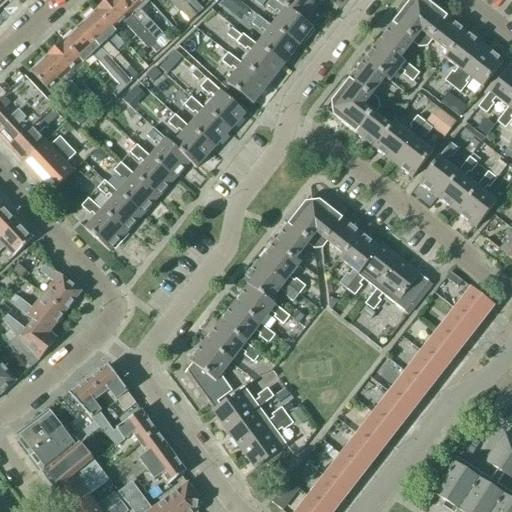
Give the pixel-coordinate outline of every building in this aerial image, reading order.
[(147,51),(155,44),(114,0),(109,0),(96,13),(116,35),(125,26),(147,51)] [(114,0),(155,44),(156,43),(155,42),(163,35),(141,11),(150,3),(146,0),(114,0)] [(187,5),(182,0),(152,0),(167,0),(189,23),(197,16),(187,5)] [(224,13),(235,3),(232,0),(223,0),(217,6),(224,13)] [(305,25),(274,0),(273,0),(270,0),(266,7),(275,14),(277,12),(282,16),(272,28),(271,29),(298,49),(303,42),(305,44),(315,32),(305,24),(305,25)] [(320,5),(313,0),(273,0),(274,0),(305,25),(305,24),(320,5)] [(419,50),(423,49),(416,0),(412,0),(391,27),(413,45),(419,50)] [(427,49),(432,43),(449,21),(422,0),(416,0),(423,49),(427,49)] [(107,43),(116,35),(96,13),(80,28),(131,84),(138,77),(119,56),(107,43)] [(271,29),(272,28),(257,17),(251,26),(260,33),(262,31),(267,34),(257,47),(256,48),(283,68),(298,49),(271,29)] [(448,55),(465,33),(449,21),(432,43),(448,55)] [(400,61),(413,45),(391,27),(379,43),(400,61)] [(116,99),(131,84),(80,28),(63,43),(83,65),(84,65),(91,57),(96,63),(97,62),(119,86),(112,93),(116,99)] [(256,48),(257,47),(243,36),(242,37),(232,29),(227,36),(237,44),(236,44),(246,52),(247,50),(252,53),(242,66),(268,87),(283,68),(256,48)] [(452,89),(484,48),(465,33),(448,55),(444,60),(458,70),(454,75),(452,73),(445,83),(452,89)] [(163,35),(155,42),(156,43),(162,50),(170,43),(163,35)] [(85,66),(84,65),(83,65),(63,43),(47,58),(83,98),(84,97),(97,112),(103,106),(75,76),(85,66)] [(419,75),(400,61),(379,43),(363,63),(385,80),(390,84),(400,70),(405,74),(403,76),(413,84),(419,75)] [(484,48),(452,89),(460,95),(467,85),(465,84),(469,79),(483,90),(503,63),(484,48)] [(268,87),(242,66),(228,55),(221,63),(231,71),(232,69),(237,72),(226,86),(253,107),(268,87)] [(79,102),(83,98),(47,58),(30,74),(48,93),(54,98),(64,89),(70,96),(72,94),(79,102)] [(166,60),(159,69),(167,76),(174,68),(166,60)] [(372,96),(385,80),(363,63),(351,79),(372,96)] [(154,68),(145,76),(152,84),(161,75),(154,68)] [(508,110),(511,104),(511,70),(510,68),(478,109),(486,115),(494,106),(492,104),(495,100),(508,110)] [(378,101),(372,96),(351,79),(327,109),(328,111),(379,105),(378,101)] [(0,130),(39,95),(25,80),(0,103),(0,130)] [(204,111),(229,134),(245,116),(207,82),(200,89),(209,97),(211,95),(215,99),(204,111)] [(455,100),(447,94),(440,104),(450,112),(457,102),(455,100)] [(0,140),(10,151),(54,110),(39,95),(0,130),(0,140)] [(229,134),(204,111),(191,99),(184,107),(193,115),(195,113),(199,117),(188,129),(213,152),(229,134)] [(511,104),(508,110),(497,124),(505,130),(511,121),(511,120),(511,119),(511,117),(511,104)] [(358,137),(375,115),(379,109),(379,105),(328,111),(328,114),(358,137)] [(436,109),(425,124),(444,139),(455,123),(436,109)] [(23,165),(46,143),(38,135),(59,116),(54,110),(10,151),(23,165)] [(373,150),(391,128),(375,115),(358,137),(373,150)] [(213,152),(188,129),(175,117),(168,125),(177,133),(179,131),(183,135),(172,147),(190,164),(190,165),(196,170),(213,152)] [(393,165),(425,124),(417,118),(410,128),(412,129),(408,134),(394,123),(391,128),(373,150),(393,165)] [(492,125),(485,120),(477,130),(486,138),(494,127),(492,125)] [(425,124),(393,165),(412,180),(433,154),(419,143),(423,138),(425,140),(432,130),(425,124)] [(172,147),(153,129),(146,137),(155,145),(156,143),(161,147),(150,159),(149,160),(174,182),(190,165),(190,164),(172,147)] [(23,165),(36,179),(59,157),(69,148),(59,139),(50,148),(46,143),(23,165)] [(458,174),(445,164),(449,159),(451,161),(458,151),(450,145),(418,185),(438,200),(458,174)] [(149,160),(150,159),(137,147),(130,155),(138,163),(140,161),(145,165),(134,177),(158,199),(174,182),(149,160)] [(59,157),(36,179),(50,195),(74,173),(66,164),(75,155),(69,148),(59,157)] [(99,150),(92,156),(100,164),(107,158),(107,157),(99,149),(99,150)] [(456,214),(476,188),(464,178),(467,174),(469,175),(477,166),(469,160),(458,174),(438,200),(456,214)] [(476,188),(456,214),(476,230),(496,204),(483,193),(486,188),(488,190),(506,167),(500,162),(489,176),(487,174),(476,188)] [(158,199),(134,177),(120,165),(113,173),(122,181),(124,179),(129,183),(118,195),(142,217),(158,199)] [(97,190),(104,183),(98,177),(91,185),(97,190)] [(142,217),(118,195),(104,183),(97,190),(106,198),(108,197),(112,200),(102,213),(126,235),(142,217)] [(314,251),(318,250),(312,199),(309,199),(286,229),(308,246),(314,251)] [(327,243),(344,222),(314,199),(312,199),(318,250),(322,250),(327,243)] [(128,237),(126,235),(102,213),(88,200),(81,208),(90,216),(92,214),(96,218),(85,231),(109,254),(116,247),(118,249),(128,237)] [(511,202),(508,200),(503,208),(511,214),(511,202)] [(0,238),(17,223),(1,206),(0,206),(0,238)] [(343,256),(360,235),(344,222),(327,243),(343,256)] [(17,223),(0,238),(0,253),(7,247),(16,257),(33,241),(17,223)] [(295,262),(308,246),(286,229),(273,245),(295,262)] [(511,261),(511,230),(496,249),(508,258),(511,261)] [(379,250),(379,249),(360,235),(343,256),(339,261),(353,272),(349,276),(347,275),(339,285),(347,291),(379,250)] [(300,266),(295,262),(273,245),(259,264),(258,264),(299,296),(305,289),(296,281),(294,283),(289,280),(300,266)] [(376,292),(401,261),(382,246),(379,249),(379,250),(347,291),(354,298),(362,288),(359,286),(363,281),(376,292)] [(401,261),(376,292),(365,306),(366,307),(371,311),(373,312),(381,303),(378,301),(382,296),(408,316),(429,289),(417,280),(420,276),(401,261)] [(258,264),(259,264),(257,262),(247,274),(249,276),(243,284),(248,287),(249,287),(270,304),(280,291),(285,295),(283,297),(293,304),(299,296),(258,264)] [(42,297),(65,315),(81,294),(59,276),(58,276),(48,264),(40,274),(53,284),(42,297)] [(26,272),(19,267),(18,266),(13,273),(22,280),(28,274),(26,272)] [(443,301),(457,281),(450,276),(436,295),(443,301)] [(289,319),(270,304),(249,287),(248,287),(234,306),(260,326),(270,314),(275,317),(273,319),(283,327),(289,319)] [(454,311),(477,329),(494,308),(471,290),(454,311)] [(15,297),(10,303),(14,307),(19,301),(15,297)] [(49,335),(50,334),(65,315),(42,297),(32,311),(19,301),(14,307),(14,308),(32,322),(49,335)] [(275,338),(260,326),(234,306),(219,325),(245,346),(245,345),(256,332),(260,336),(259,338),(268,346),(275,338)] [(366,307),(359,315),(369,322),(375,314),(373,312),(371,311),(366,307)] [(461,350),(477,329),(454,311),(438,332),(461,350)] [(49,335),(32,322),(25,332),(7,318),(2,323),(10,331),(17,338),(39,362),(39,363),(57,340),(50,334),(49,335)] [(260,356),(245,345),(245,346),(219,325),(206,341),(233,362),(241,351),(245,355),(244,357),(253,365),(260,356)] [(7,347),(17,338),(10,331),(0,340),(0,344),(4,349),(8,347),(7,347)] [(445,371),(461,350),(438,332),(422,353),(445,371)] [(29,371),(39,362),(17,338),(7,347),(8,347),(29,371)] [(220,377),(233,362),(206,341),(189,363),(192,366),(221,378),(220,377)] [(429,391),(445,371),(422,353),(406,374),(429,391)] [(0,364),(0,397),(16,383),(0,364)] [(231,393),(221,378),(192,366),(185,375),(209,409),(231,393)] [(87,379),(102,398),(108,394),(116,403),(117,402),(125,413),(135,405),(127,394),(108,367),(99,374),(98,371),(87,379)] [(381,387),(386,380),(376,372),(370,379),(381,387)] [(412,412),(429,391),(406,374),(390,394),(412,412)] [(93,405),(102,398),(87,379),(77,386),(79,389),(69,396),(85,414),(93,423),(100,430),(103,434),(110,429),(99,415),(101,414),(93,405)] [(212,412),(227,433),(259,409),(273,399),(267,390),(258,397),(259,400),(255,403),(244,389),(212,412)] [(396,433),(412,412),(390,394),(373,415),(396,433)] [(75,421),(85,414),(69,396),(15,437),(29,456),(45,445),(63,431),(52,416),(57,414),(64,409),(75,421)] [(289,403),(282,408),(287,415),(294,410),(289,403)] [(259,409),(227,433),(241,452),(287,418),(281,410),(272,417),(274,419),(269,423),(259,409)] [(297,429),(307,421),(299,409),(288,417),(297,429)] [(139,445),(157,433),(141,413),(113,433),(110,429),(103,434),(114,446),(116,448),(125,441),(133,436),(139,445)] [(380,454),(396,433),(373,415),(357,436),(380,454)] [(293,426),(287,418),(241,452),(255,471),(287,448),(277,434),(281,430),(283,433),(293,426)] [(81,446),(100,430),(93,423),(74,438),(81,446)] [(44,476),(77,449),(63,431),(45,445),(29,456),(44,476)] [(146,471),(171,454),(157,433),(139,445),(146,455),(139,461),(146,471)] [(511,480),(511,439),(505,435),(486,463),(511,480)] [(364,475),(380,454),(357,436),(341,457),(364,475)] [(74,477),(93,462),(81,446),(77,449),(44,476),(56,492),(74,477)] [(332,450),(326,457),(336,464),(341,457),(337,454),(332,450)] [(171,454),(146,471),(154,482),(162,476),(169,487),(186,474),(171,454)] [(348,495),(364,475),(341,457),(336,464),(325,478),(348,495)] [(457,511),(458,511),(482,476),(457,460),(433,496),(457,511)] [(71,511),(89,498),(89,497),(109,481),(93,462),(74,477),(56,492),(71,511)] [(267,484),(276,473),(268,467),(260,478),(267,484)] [(492,511),(506,491),(482,476),(458,511),(492,511)] [(326,511),(334,511),(348,495),(325,478),(309,498),(326,511)] [(297,490),(287,482),(271,503),(281,511),(297,490)] [(197,511),(200,500),(187,485),(154,509),(152,505),(149,507),(131,484),(118,494),(119,494),(124,501),(131,511),(197,511)] [(511,511),(511,495),(506,491),(492,511),(511,511)] [(110,511),(124,501),(119,494),(116,496),(114,494),(96,507),(89,498),(71,511),(70,511),(110,511)] [(326,511),(309,498),(297,511),(326,511)] [(129,511),(131,511),(124,501),(110,511),(129,511)]
